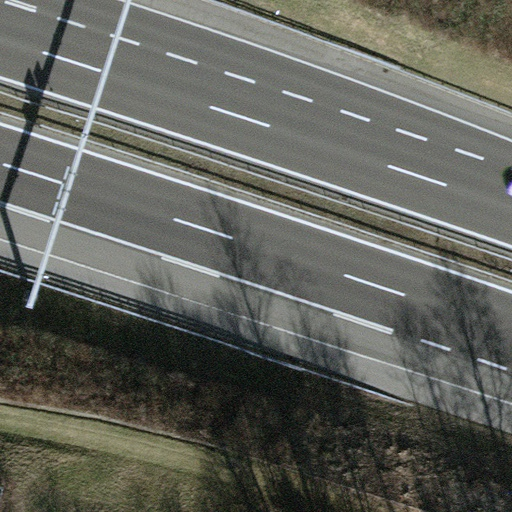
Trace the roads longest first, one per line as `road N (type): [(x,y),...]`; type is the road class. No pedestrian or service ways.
road 1 (motorway): [(511,206),(0,37)]
road 2 (motorway): [(0,167),(511,335)]
